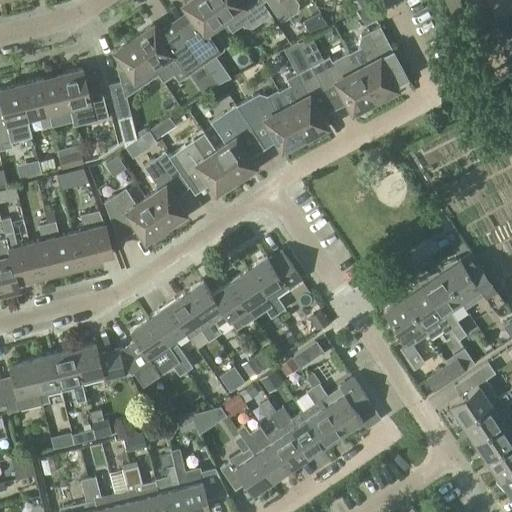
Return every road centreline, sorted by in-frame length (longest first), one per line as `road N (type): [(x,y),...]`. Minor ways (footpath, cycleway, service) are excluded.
road 1 (residential): [(450,456),(268,190)]
road 2 (residential): [(0,327),(106,302),(268,190)]
road 3 (residential): [(268,190),(413,109),(428,88),(383,0)]
road 4 (residential): [(278,511),(394,434)]
